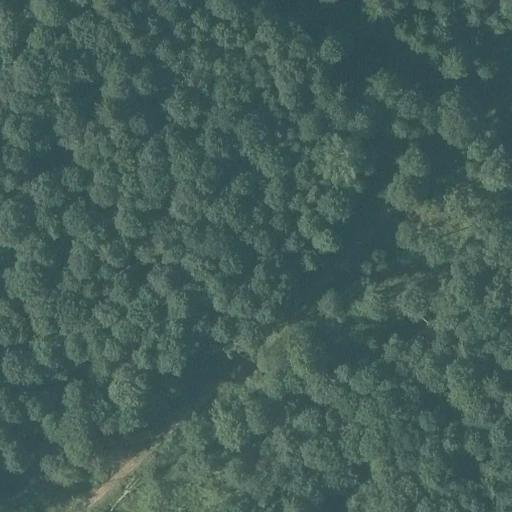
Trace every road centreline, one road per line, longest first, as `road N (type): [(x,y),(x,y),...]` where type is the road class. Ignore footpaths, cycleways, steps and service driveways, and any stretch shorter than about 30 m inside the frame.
road 1 (track): [(77,511),(269,333),(511,87)]
road 2 (track): [(511,126),(311,0)]
